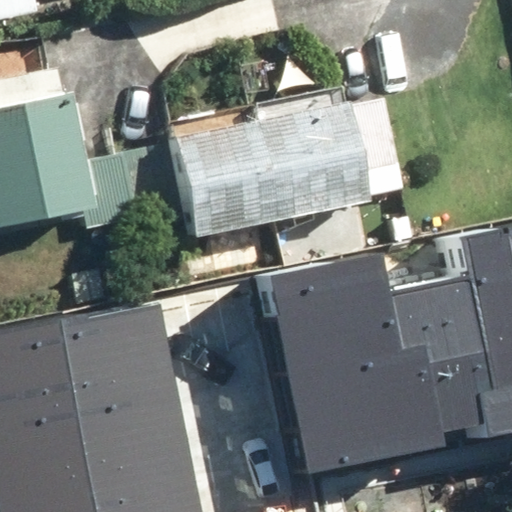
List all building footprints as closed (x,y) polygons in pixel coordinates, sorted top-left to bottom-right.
[(0,0),(0,17),(29,11),(26,0),(0,0)] [(0,104),(0,224),(78,208),(82,225),(132,215),(117,148),(69,159),(54,93),(0,104)] [(159,140),(181,238),(355,200),(354,194),(399,184),(379,93),(159,140)] [(257,268),(296,461),(511,418),(511,220),(448,233),(456,276),(372,293),(363,247),(257,268)] [(0,511),(177,511),(136,289),(0,313),(0,511)]
